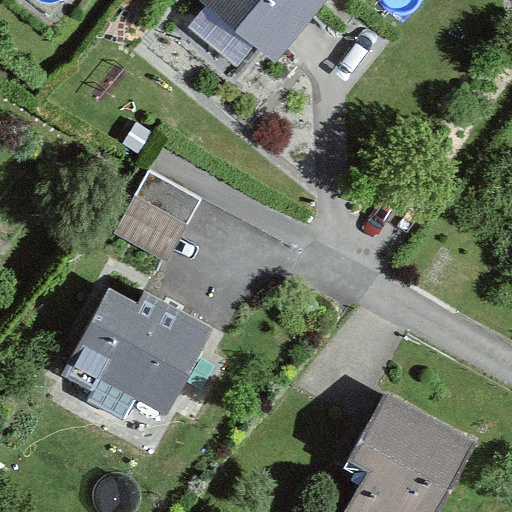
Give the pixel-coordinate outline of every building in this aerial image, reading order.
[(326,0),(207,0),(281,58),(326,0)] [(0,96),(0,122),(13,107),(0,96)] [(206,197),(152,169),(117,235),(171,263),(206,197)] [(151,282),(144,294),(113,277),(62,368),(101,390),(93,403),(125,420),(141,391),(172,408),(220,320),(151,282)] [(443,511),(485,435),(391,385),(355,451),(375,462),(347,511),(443,511)]
